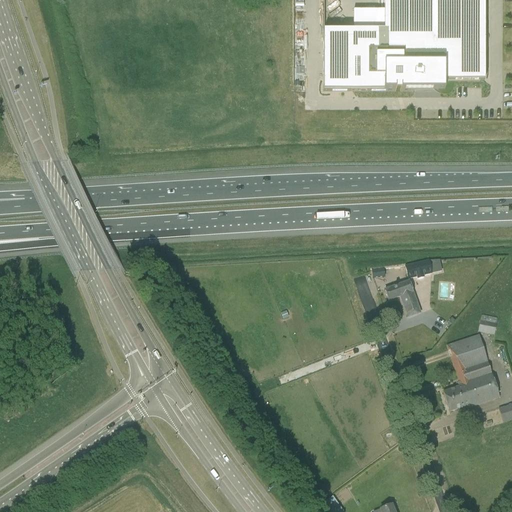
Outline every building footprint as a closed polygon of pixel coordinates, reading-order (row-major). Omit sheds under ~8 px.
[(323,31),(323,92),(414,92),(444,92),(444,82),(484,82),(483,0),(443,0),(443,46),(424,46),(423,0),(383,0),(383,11),(383,31),(353,31),(324,31),(323,31)] [(428,261),(404,266),(407,279),(431,274),(428,261)] [(420,314),(409,282),(384,290),(385,292),(388,301),(400,297),(406,315),(407,318),(420,314)] [(481,316),(477,333),(494,336),(497,319),(481,316)] [(459,386),(442,392),(449,412),(468,406),(469,409),(499,399),(480,340),(478,336),(446,346),(448,351),(449,354),(450,357),(458,382),(459,386)] [(511,404),(498,409),(503,424),(511,420),(511,404)]
